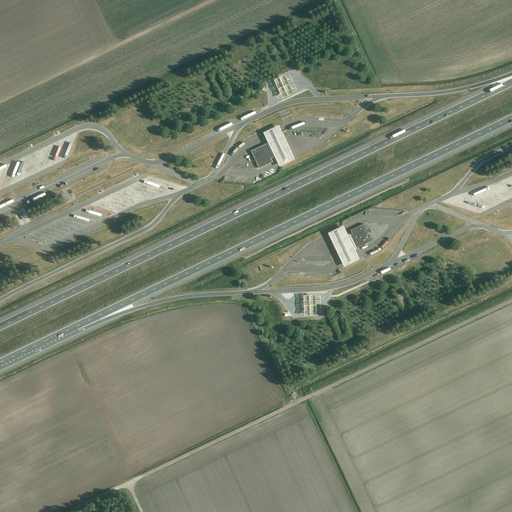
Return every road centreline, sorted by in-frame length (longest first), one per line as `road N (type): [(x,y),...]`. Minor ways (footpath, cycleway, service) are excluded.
road 1 (motorway): [(511,82),(0,326)]
road 2 (motorway): [(52,338),(511,117)]
road 3 (track): [(511,302),(129,483)]
road 4 (track): [(217,0),(0,104)]
road 5 (motorway): [(52,338),(152,303),(251,292)]
road 6 (motorway): [(511,74),(451,91),(382,96)]
